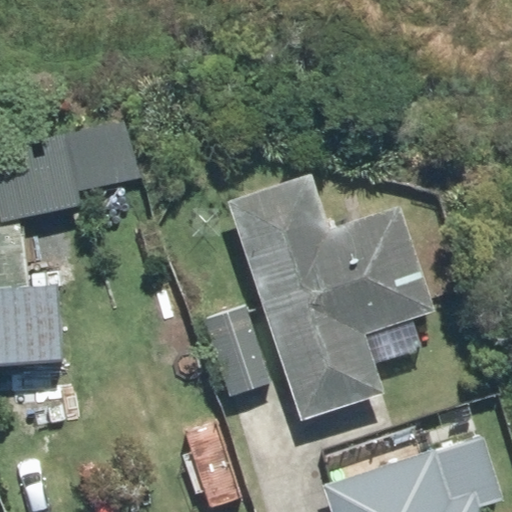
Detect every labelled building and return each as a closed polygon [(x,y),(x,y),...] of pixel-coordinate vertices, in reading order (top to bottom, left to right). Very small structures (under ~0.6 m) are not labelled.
[(88,130),(0,144),(0,156),(2,170),(25,168),(26,176),(93,169),(88,130)] [(330,166),(241,193),(314,411),(402,385),(383,322),(449,302),(416,191),(344,212),(330,166)] [(30,201),(0,201),(0,294),(31,294),(30,201)] [(283,371),(257,302),(212,319),(238,388),(283,371)] [(332,478),(343,511),(502,511),(497,498),(511,493),(511,461),(501,426),(424,449),(416,426),(331,452),(339,476),(332,478)]
